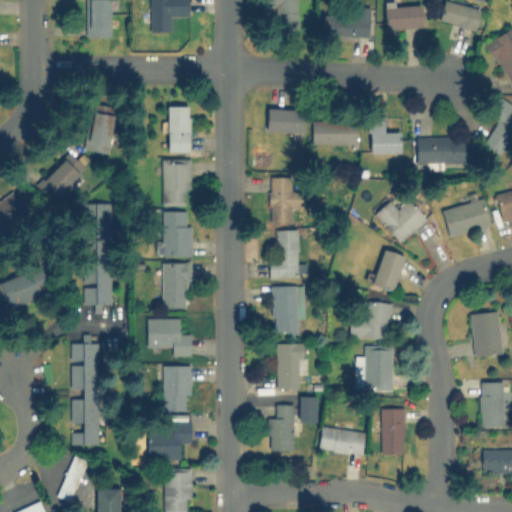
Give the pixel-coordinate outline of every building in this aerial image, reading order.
[(84,0),(84,35),(108,35),(108,0),(84,0)] [(147,0),(147,30),(169,30),(169,15),(186,15),(186,0),(147,0)] [(295,0),(267,0),(267,7),(275,7),(275,27),(295,27),(295,0)] [(441,0),(437,19),(472,28),(478,7),(450,0),(441,0)] [(419,26),(419,1),(382,2),(383,27),(419,26)] [(321,35),(367,35),(367,8),(321,8),(321,35)] [(504,72),(511,66),(511,31),(508,25),(484,41),(504,72)] [(488,115),(495,119),(481,144),(497,153),(511,126),(511,105),(498,98),(488,115)] [(164,149),(186,149),(186,104),(164,104),(164,149)] [(108,145),(113,110),(92,107),(86,141),(108,145)] [(301,131),(301,107),(264,107),(264,131),(301,131)] [(399,131),(383,131),(383,119),(367,119),(367,152),(399,152),(399,131)] [(309,143),(356,143),(356,120),(309,120),(309,143)] [(414,136),(414,161),(463,161),(463,136),(414,136)] [(51,200),(78,172),(63,157),(35,184),(51,200)] [(187,157),(159,157),(159,204),(187,204),(187,157)] [(290,221),(290,205),(293,205),(293,175),(267,175),(267,221),(290,221)] [(511,187),(493,192),(499,218),(511,214),(511,187)] [(0,197),(0,231),(22,214),(6,193),(0,197)] [(489,224),(482,196),(439,207),(446,235),(489,224)] [(372,212),(397,241),(424,217),(407,198),(397,207),(389,198),(372,212)] [(109,202),(82,202),(81,304),(108,304),(109,202)] [(188,254),(188,209),(159,209),(159,240),(155,240),(155,254),(188,254)] [(274,230),(276,259),(267,259),(268,276),(297,275),(295,229),(274,230)] [(390,289),(402,254),(380,246),(368,281),(390,289)] [(186,261),(159,261),(159,306),(186,306),(186,261)] [(0,305),(47,287),(39,265),(0,280),(0,305)] [(270,284),(270,328),(282,328),(282,336),(295,336),(295,318),(302,318),(301,284),(270,284)] [(387,336),(387,300),(361,300),(360,317),(347,317),(347,335),(387,336)] [(495,309),(468,312),(471,354),(498,351),(495,309)] [(187,332),(176,332),(176,317),(145,316),(145,345),(168,345),(168,354),(187,354),(187,332)] [(511,357),(511,343),(503,343),(503,330),(499,330),(500,357),(511,357)] [(96,333),(80,333),(80,341),(68,341),(68,387),(79,387),(79,396),(68,396),(68,420),(79,420),(79,430),(69,430),(69,443),(96,443),(96,333)] [(304,375),(304,341),(274,341),(274,387),(296,387),(296,375),(304,375)] [(389,344),(363,344),(362,355),(353,355),(353,387),(389,388),(389,344)] [(186,409),(186,363),(160,363),(160,409),(186,409)] [(500,379),(477,379),(477,425),(500,425),(500,379)] [(314,395),(296,395),(296,420),(314,421),(314,395)] [(265,416),(265,449),(290,449),(290,402),(273,402),(273,416),(265,416)] [(400,452),(400,406),(378,406),(378,452),(400,452)] [(177,458),(177,442),(188,442),(188,420),(162,420),(162,430),(145,430),(145,458),(177,458)] [(359,453),(362,430),(319,425),(316,447),(359,453)] [(479,471),(511,471),(511,447),(479,447),(479,471)] [(84,460),(72,454),(54,494),(67,499),(84,460)] [(161,466),(161,511),(188,511),(188,466),(161,466)] [(94,487),(94,511),(118,511),(118,487),(94,487)] [(43,511),(38,499),(10,511),(43,511)]
